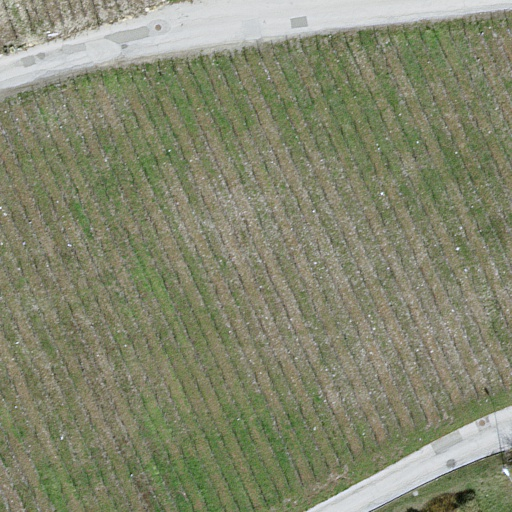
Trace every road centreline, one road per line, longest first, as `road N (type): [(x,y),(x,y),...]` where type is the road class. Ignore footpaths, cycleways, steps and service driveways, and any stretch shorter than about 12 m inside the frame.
road 1 (unclassified): [(0,103),(271,29),(463,0)]
road 2 (unclassified): [(324,511),(511,433)]
